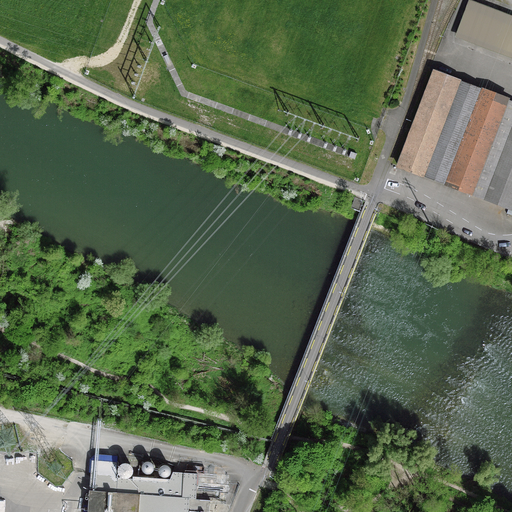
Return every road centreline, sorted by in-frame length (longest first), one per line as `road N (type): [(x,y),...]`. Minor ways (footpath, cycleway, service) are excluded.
road 1 (residential): [(374,193),(115,99),(0,41)]
road 2 (unclassified): [(374,193),(242,511)]
road 3 (residential): [(511,243),(484,242),(374,193)]
